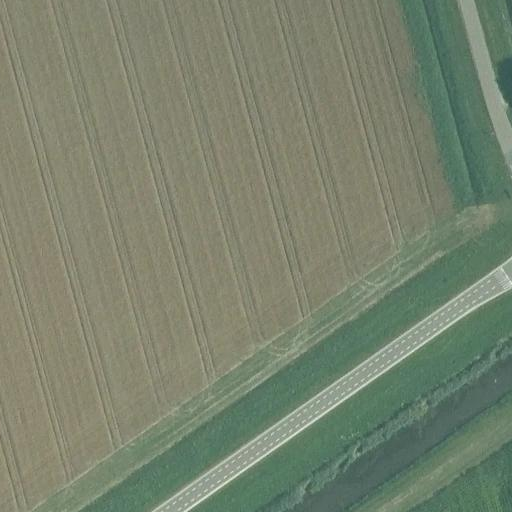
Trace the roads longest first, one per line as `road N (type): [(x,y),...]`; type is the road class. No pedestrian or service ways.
road 1 (tertiary): [(175,511),(511,272)]
road 2 (unclassified): [(511,152),(465,0)]
